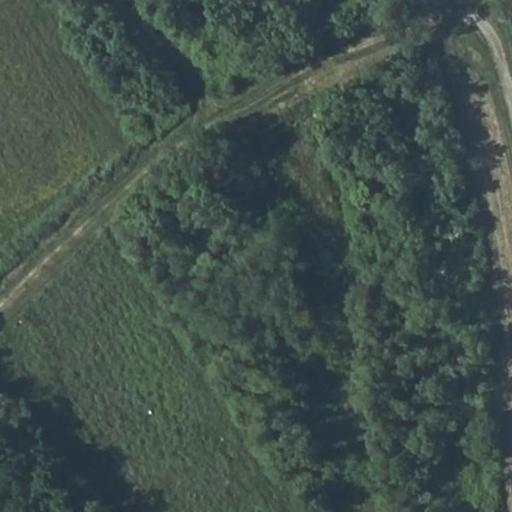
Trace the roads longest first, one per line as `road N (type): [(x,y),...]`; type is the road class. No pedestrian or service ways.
road 1 (track): [(0,314),(163,155),(449,0)]
road 2 (track): [(511,99),(495,39),(467,19),(414,17)]
